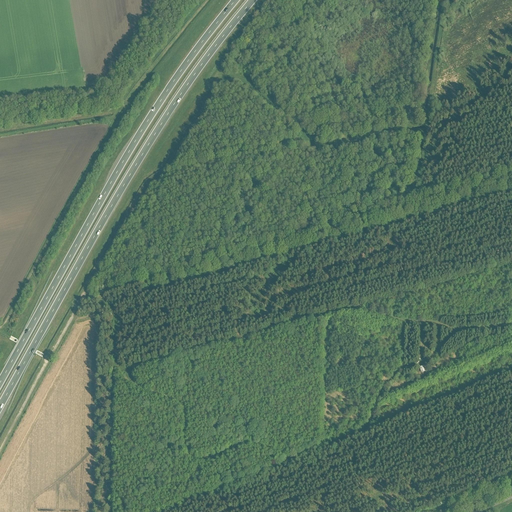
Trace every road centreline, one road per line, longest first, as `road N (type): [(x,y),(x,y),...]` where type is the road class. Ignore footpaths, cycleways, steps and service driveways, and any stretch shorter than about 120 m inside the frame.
road 1 (track): [(422,363),(384,385),(365,428),(290,460),(254,443),(197,460),(185,445),(180,403),(129,380),(126,368),(299,321),(268,299)]
road 2 (track): [(511,73),(462,114),(351,131),(252,45),(165,178),(146,184),(83,296)]
road 3 (trunk): [(0,407),(132,170),(252,0)]
road 4 (trunk): [(236,0),(121,164),(0,382)]
road 5 (track): [(299,321),(355,306),(459,329),(422,363)]
